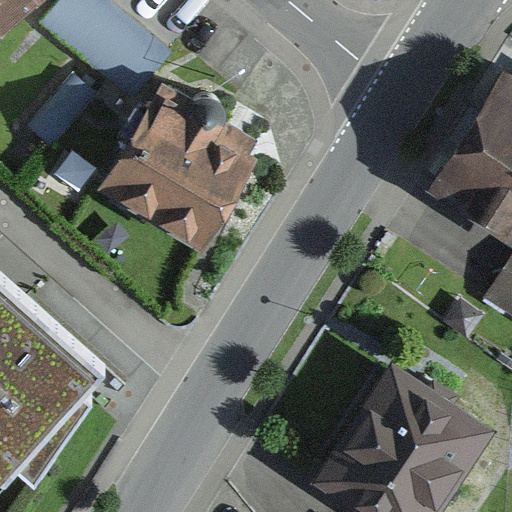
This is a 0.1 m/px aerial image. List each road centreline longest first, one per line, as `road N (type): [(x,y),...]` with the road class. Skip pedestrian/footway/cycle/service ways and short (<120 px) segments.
road 1 (residential): [(404,91),(135,511)]
road 2 (residential): [(292,0),(404,91)]
